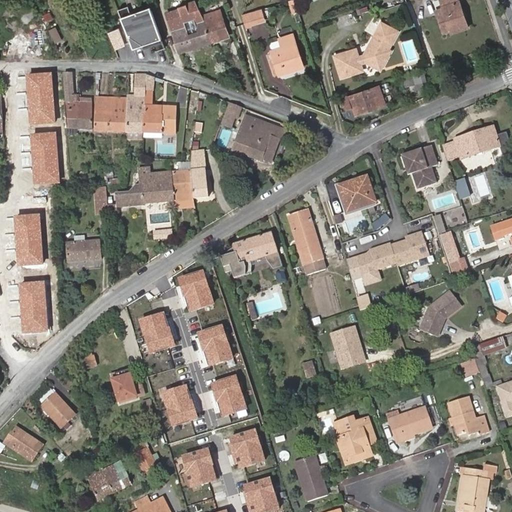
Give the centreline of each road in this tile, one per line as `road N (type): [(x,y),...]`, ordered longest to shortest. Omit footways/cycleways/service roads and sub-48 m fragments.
road 1 (residential): [(25,377),(119,294),(349,150)]
road 2 (residential): [(0,66),(173,71),(333,133),(349,150)]
road 3 (residential): [(349,150),(511,76)]
